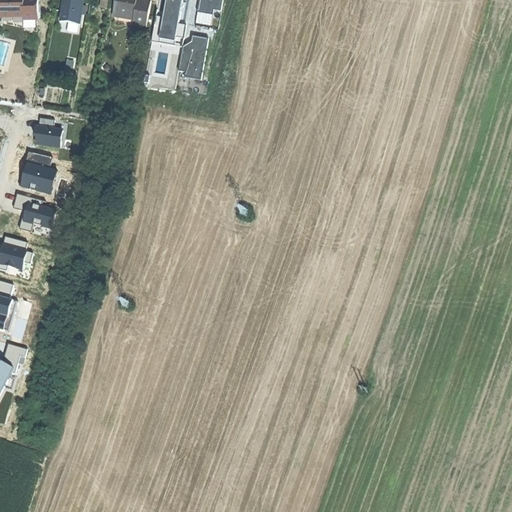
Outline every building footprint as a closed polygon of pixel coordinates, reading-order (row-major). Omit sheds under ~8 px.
[(1,0),(2,6),(0,5),(0,17),(24,17),(24,20),(37,20),(39,20),(38,0),(1,0)] [(64,0),(61,22),(80,25),(84,0),(64,0)] [(117,0),(115,12),(137,16),(135,25),(147,27),(152,1),(143,0),(117,0)] [(156,17),(152,43),(183,48),(183,47),(187,26),(180,25),(184,0),(167,0),(165,13),(168,13),(167,19),(156,17)] [(200,0),(198,13),(214,16),(214,11),(221,12),(223,0),(200,0)] [(37,28),(37,20),(24,20),(24,17),(0,17),(0,22),(22,28),(37,28)] [(183,48),(179,72),(186,73),(185,78),(202,81),(210,39),(193,36),(191,49),(187,48),(183,47),(183,48)] [(31,142),(60,146),(63,126),(53,125),(54,118),(39,116),(38,121),(33,121),(31,142)] [(51,158),(28,152),(19,186),(52,195),(59,171),(48,168),(51,158)] [(43,198),(16,191),(12,206),(23,209),(19,226),(30,229),(32,221),(45,224),(50,205),(42,202),(43,198)] [(5,236),(0,256),(0,269),(6,271),(7,266),(22,269),(24,262),(30,264),(33,253),(25,251),(27,242),(5,236)] [(14,285),(0,281),(0,330),(8,332),(17,302),(9,299),(14,285)] [(1,364),(0,363),(0,391),(3,385),(11,387),(20,354),(24,356),(26,347),(7,341),(1,364)]
